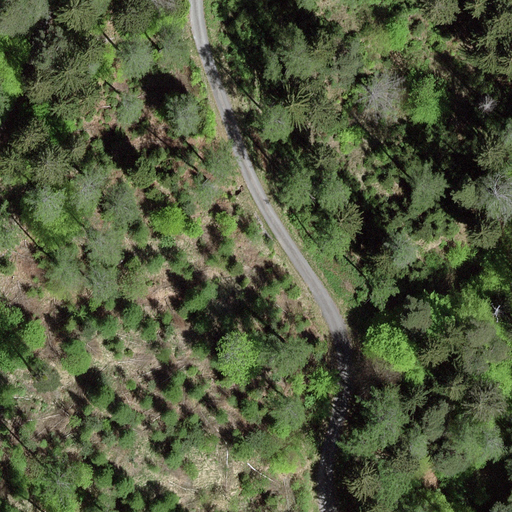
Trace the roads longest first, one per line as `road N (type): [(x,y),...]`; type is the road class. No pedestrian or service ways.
road 1 (track): [(333,511),(347,358),(334,314),(228,127),(200,0)]
road 2 (track): [(56,0),(0,134)]
